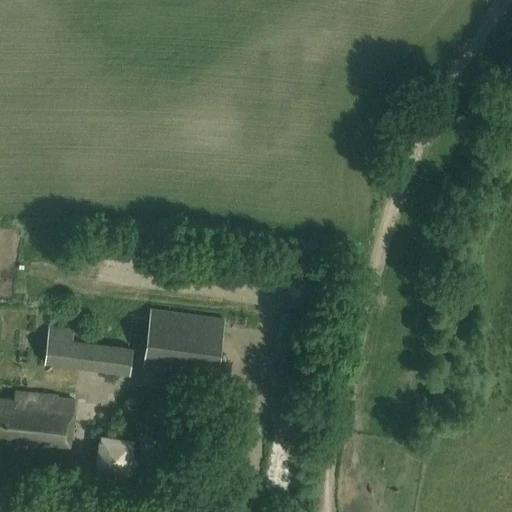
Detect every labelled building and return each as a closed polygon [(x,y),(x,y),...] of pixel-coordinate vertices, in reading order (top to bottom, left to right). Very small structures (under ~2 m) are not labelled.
[(151,307),(143,364),(217,374),(225,317),(151,307)] [(48,324),(44,364),(130,377),(135,350),(76,341),(76,328),(48,324)] [(271,387),(279,379),(261,359),(252,367),(271,387)] [(12,448),(68,456),(76,403),(14,394),(13,399),(0,397),(0,439),(13,442),(12,448)] [(128,476),(133,439),(118,437),(118,434),(105,432),(104,436),(98,435),(94,471),(128,476)]
